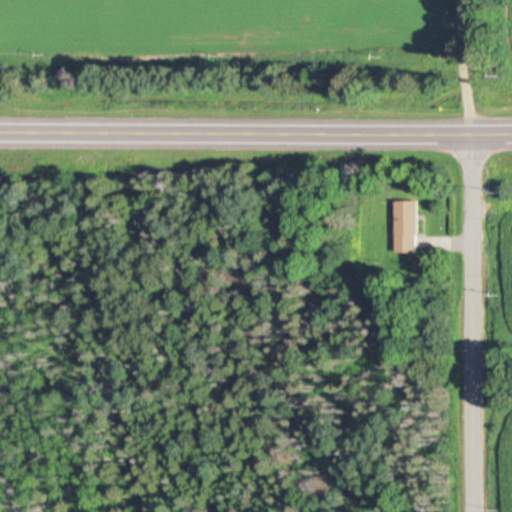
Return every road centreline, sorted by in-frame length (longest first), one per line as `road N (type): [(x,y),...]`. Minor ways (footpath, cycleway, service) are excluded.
road 1 (primary): [(511,133),(0,134)]
road 2 (residential): [(477,511),(477,134)]
